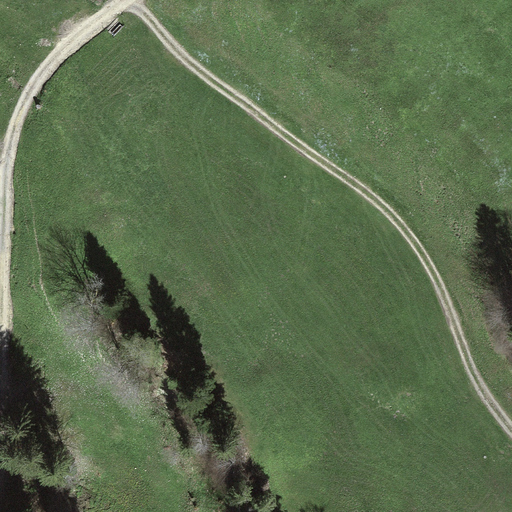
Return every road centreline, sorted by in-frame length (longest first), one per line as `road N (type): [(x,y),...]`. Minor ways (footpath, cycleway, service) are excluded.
road 1 (track): [(134,0),(165,39),(399,221),(439,282),(474,380),(511,428)]
road 2 (track): [(0,401),(5,130),(18,97),(64,46),(124,0)]
